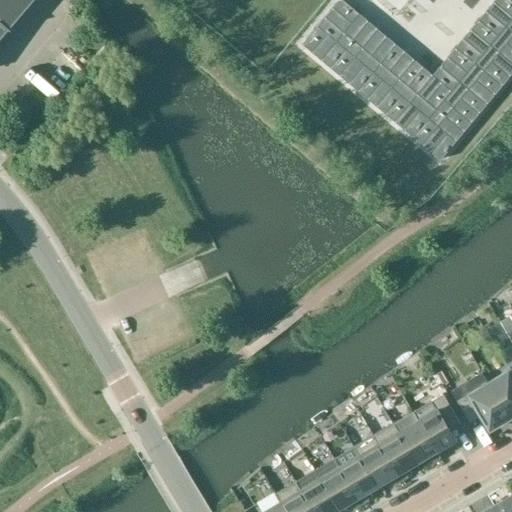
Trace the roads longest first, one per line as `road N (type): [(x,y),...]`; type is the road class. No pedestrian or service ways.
road 1 (unclassified): [(196,511),(0,198)]
road 2 (residential): [(404,511),(511,447)]
